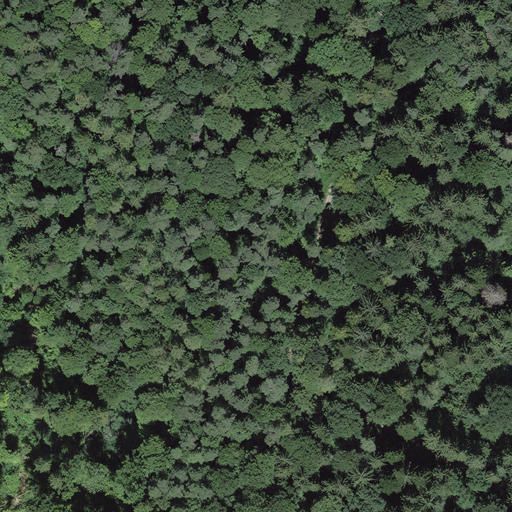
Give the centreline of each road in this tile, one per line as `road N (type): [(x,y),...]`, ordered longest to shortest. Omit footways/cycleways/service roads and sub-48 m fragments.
road 1 (track): [(287,372),(384,0)]
road 2 (track): [(287,372),(511,494)]
road 3 (track): [(266,511),(287,372)]
